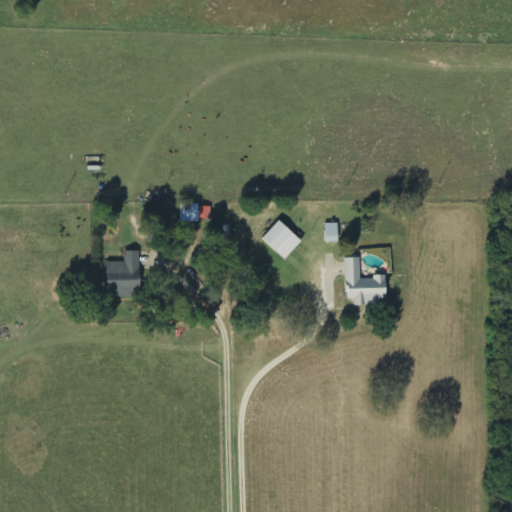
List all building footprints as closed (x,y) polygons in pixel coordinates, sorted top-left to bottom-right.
[(180,222),(198,223),(199,205),(181,204),(180,222)] [(262,240),(285,261),(301,243),(279,222),(262,240)] [(338,224),(325,224),(325,243),(338,243),(338,224)] [(140,252),(125,253),(125,262),(106,263),(107,298),(140,298),(140,252)] [(360,259),(345,259),(346,301),(355,301),(355,305),(386,304),(386,278),(360,279),(360,259)]
